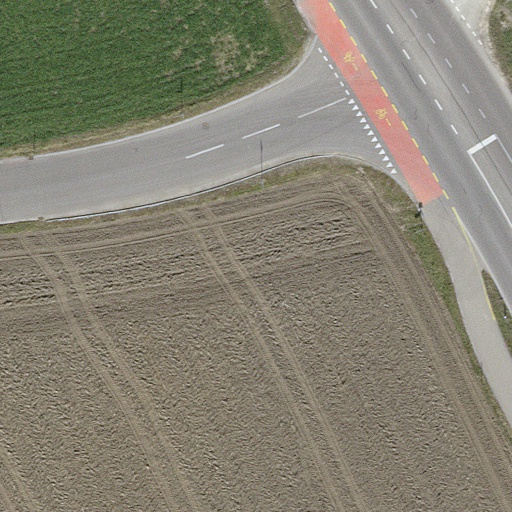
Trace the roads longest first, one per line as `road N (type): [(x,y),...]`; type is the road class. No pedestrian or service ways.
road 1 (residential): [(0,196),(139,172),(257,135),(367,91),(420,46)]
road 2 (tertiary): [(511,192),(420,46)]
